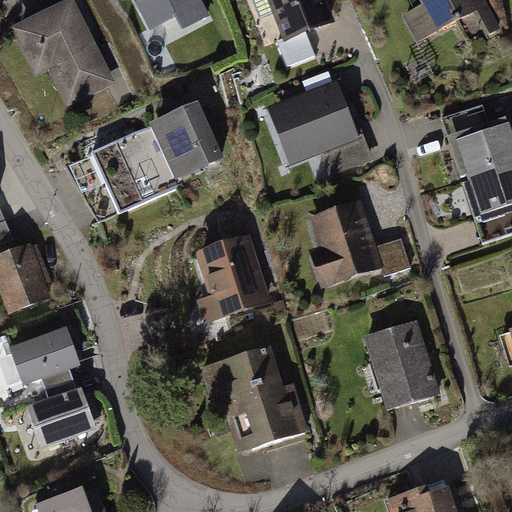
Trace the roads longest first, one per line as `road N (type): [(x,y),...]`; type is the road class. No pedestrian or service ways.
road 1 (residential): [(0,111),(77,234),(134,404),(160,465),(186,491)]
road 2 (residential): [(270,511),(511,420)]
